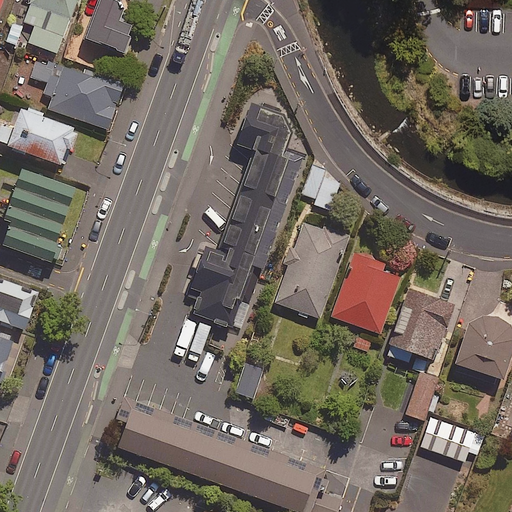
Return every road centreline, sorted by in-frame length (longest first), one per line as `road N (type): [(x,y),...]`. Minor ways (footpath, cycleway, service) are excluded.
road 1 (residential): [(511,241),(460,232),(385,191),(338,140),(282,36),(247,0)]
road 2 (trunk): [(205,0),(102,296)]
road 3 (trunk): [(102,296),(25,511)]
